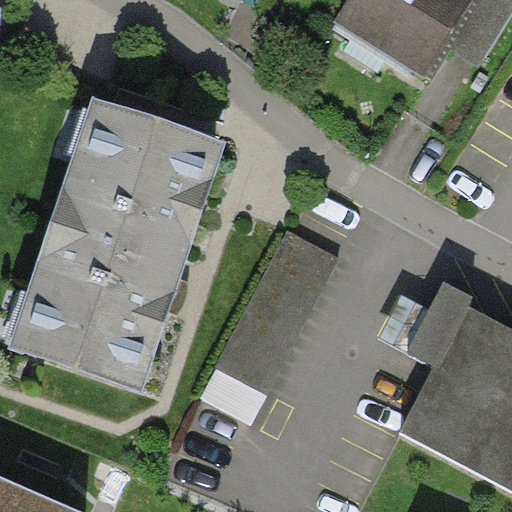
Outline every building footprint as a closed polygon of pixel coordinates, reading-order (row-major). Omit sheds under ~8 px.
[(479,5),(471,0),(365,0),(340,39),(421,93),(479,5)] [(143,389),(220,157),(87,113),(10,345),(143,389)] [(336,262),(284,235),(214,369),(266,396),(336,262)] [(511,333),(469,311),(473,302),(444,287),(409,356),(435,371),(403,435),(511,492),(511,333)] [(65,511),(0,484),(0,511),(65,511)]
